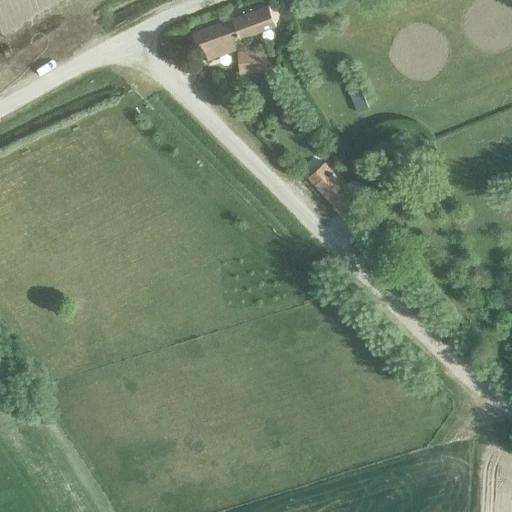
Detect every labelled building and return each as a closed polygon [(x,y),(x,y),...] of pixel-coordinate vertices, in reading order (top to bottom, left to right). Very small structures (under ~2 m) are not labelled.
[(269,6),(193,33),(199,52),(205,50),(208,58),(235,49),(232,40),(254,33),(275,25),(269,6)] [(266,51),(249,53),(251,70),(268,69),(266,51)] [(359,85),(348,90),(357,111),(368,106),(359,85)] [(304,145),(316,137),(299,114),(287,123),(304,145)] [(309,177),(340,211),(356,196),(325,162),(309,177)]
